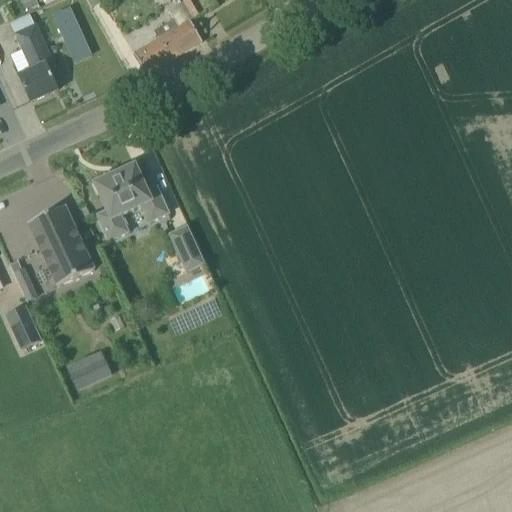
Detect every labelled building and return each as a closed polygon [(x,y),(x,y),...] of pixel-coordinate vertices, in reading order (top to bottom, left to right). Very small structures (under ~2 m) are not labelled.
[(85,0),(91,10),(107,0),(85,0)] [(159,42),(134,56),(146,77),(202,43),(190,22),(192,21),(182,4),(169,12),(174,21),(154,33),(159,42)] [(71,10),(53,18),(74,66),(92,58),(71,10)] [(32,73),(19,79),(30,103),(31,104),(58,92),(47,68),(46,67),(53,64),(35,25),(15,34),(23,52),(32,73)] [(107,213),(98,218),(109,243),(128,234),(120,218),(143,208),(150,224),(168,216),(157,190),(148,195),(135,167),(95,186),(107,213)] [(94,272),(65,209),(29,226),(58,289),(94,272)] [(203,266),(187,229),(170,237),(187,273),(203,266)] [(14,275),(22,271),(18,263),(11,266),(14,275)] [(22,271),(14,275),(19,285),(29,280),(24,270),(22,271)] [(24,309),(6,317),(21,350),(39,341),(24,309)] [(103,360),(70,376),(78,394),(112,379),(103,360)]
